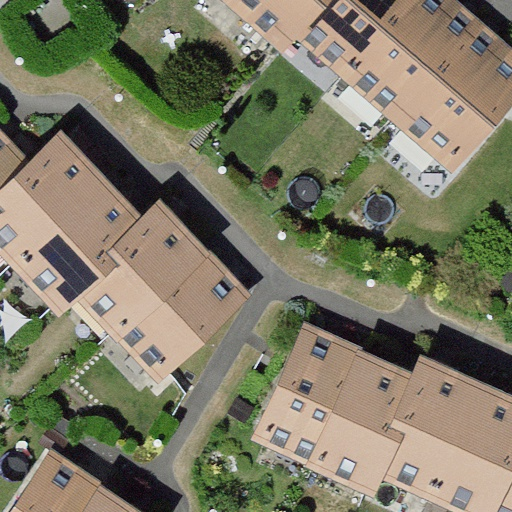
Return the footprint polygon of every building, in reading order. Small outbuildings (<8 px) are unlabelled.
[(229,0),(277,45),(295,25),(319,0),(229,0)] [(393,0),(319,0),(295,25),(335,63),(393,0)] [(470,19),(449,0),(393,0),(335,63),(383,108),(470,19)] [(383,108),(438,161),(511,80),(511,58),(470,19),(383,108)] [(59,144),(46,131),(19,157),(0,174),(0,255),(86,172),(59,144)] [(0,174),(19,157),(0,135),(0,174)] [(96,182),(86,172),(0,255),(0,263),(43,307),(60,290),(97,254),(89,245),(124,211),(96,182)] [(142,194),(124,211),(89,245),(97,254),(60,290),(97,328),(110,316),(187,241),(153,206),(142,194)] [(110,316),(151,359),(228,283),(216,270),(187,241),(110,316)] [(309,328),(294,321),(247,428),(305,453),(348,353),(351,346),(309,328)] [(380,432),(404,377),(385,368),(348,353),(305,453),(302,460),(367,489),(373,477),(391,436),(380,432)] [(418,497),(465,389),(426,372),(409,365),(404,377),(380,432),(391,436),(373,477),(418,497)] [(466,511),(511,412),(511,410),(494,402),(465,389),(418,497),(451,511),(466,511)] [(511,511),(511,412),(466,511),(511,511)] [(49,465),(32,453),(0,498),(0,511),(68,511),(84,490),(49,465)] [(115,511),(113,510),(84,490),(68,511),(115,511)]
